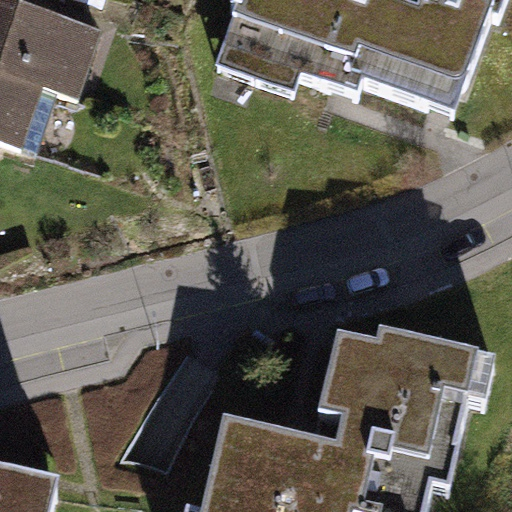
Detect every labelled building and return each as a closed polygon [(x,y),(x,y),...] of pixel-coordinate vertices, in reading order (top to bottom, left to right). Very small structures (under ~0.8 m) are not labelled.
[(511,0),(250,0),(225,81),(295,104),(303,81),(464,133),(505,4),(511,6),(511,0)] [(0,11),(0,78),(50,97),(83,109),(105,49),(0,11)] [(0,146),(28,156),(50,97),(0,78),(0,146)] [(505,379),(357,345),(335,442),(234,419),(212,511),(402,511),(407,488),(477,504),(505,379)] [(62,511),(65,503),(0,489),(0,511),(62,511)]
